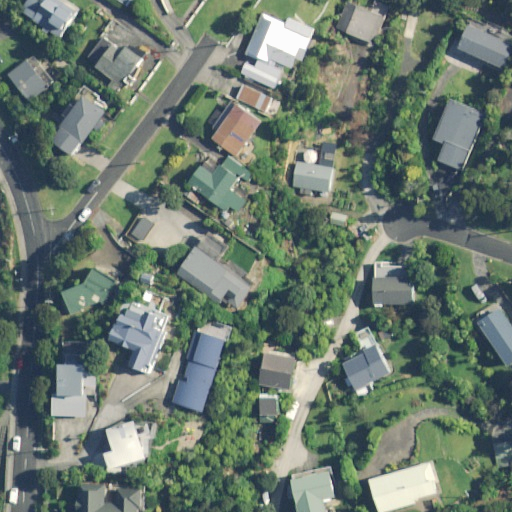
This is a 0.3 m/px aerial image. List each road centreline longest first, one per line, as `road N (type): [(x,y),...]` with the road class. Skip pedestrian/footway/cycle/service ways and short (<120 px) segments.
road 1 (residential): [(36,253),(48,252),(73,222),(207,43)]
road 2 (residential): [(36,253),(23,511)]
